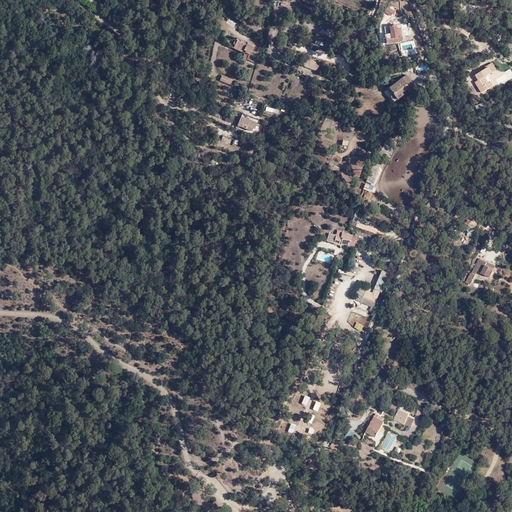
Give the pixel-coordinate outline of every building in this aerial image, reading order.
[(395,10),(387,6),(384,11),(391,15),(392,12),(394,13),(395,10)] [(389,26),(390,34),(391,38),(398,37),(396,29),(396,25),(389,26)] [(391,38),(390,34),(384,34),(386,43),(386,44),(401,41),(400,36),(398,37),(391,38)] [(325,45),(333,49),(335,43),(328,40),(325,45)] [(250,56),(253,48),(246,45),(246,46),(236,41),(236,42),(234,47),(233,49),(244,53),(243,56),(247,58),(246,59),(254,63),(256,59),(250,56)] [(306,58),(304,64),(304,66),(317,71),(320,64),(306,58)] [(484,74),(486,73),(490,70),(487,65),(472,74),(474,78),(476,76),(477,78),(474,80),(480,90),(492,83),(490,79),(488,80),(484,74)] [(494,79),(498,85),(511,76),(511,72),(510,69),(494,79)] [(388,87),(397,98),(403,93),(414,84),(405,73),(401,76),(388,87)] [(221,77),(232,83),(234,80),(223,74),(221,77)] [(237,125),(239,126),(242,118),(257,124),(259,120),(242,114),(237,125)] [(242,118),(239,126),(252,132),(253,129),(255,129),(257,124),(242,118)] [(380,148),(375,159),(382,162),(387,152),(389,153),(394,143),(387,140),(382,149),(380,148)] [(373,165),(366,182),(373,184),(380,168),(373,165)] [(365,183),(363,188),(371,191),(373,186),(365,183)] [(364,209),(359,208),(357,214),(355,213),(351,225),(378,234),(377,236),(381,237),(383,232),(380,231),(380,230),(357,222),(360,215),(362,216),(364,209)] [(385,214),(382,220),(398,227),(401,221),(385,214)] [(351,244),(354,235),(343,232),(342,236),(330,233),(328,241),(342,245),(343,242),(351,244)] [(354,235),(351,244),(352,245),(355,245),(362,247),(364,238),(357,236),(355,235),(354,235)] [(496,266),(479,258),(472,273),(470,272),(466,282),(471,284),(477,271),(490,277),(496,266)] [(390,274),(383,270),(375,289),(376,289),(374,295),(366,292),(367,289),(358,286),(357,289),(359,289),(354,300),(371,307),(374,308),(381,292),(383,292),(390,274)] [(357,322),(355,327),(361,331),(364,326),(357,322)] [(312,330),(310,335),(318,338),(320,333),(312,330)] [(343,351),(341,357),(349,360),(351,355),(343,351)] [(317,411),(321,402),(315,401),(312,409),(317,411)] [(403,423),(407,416),(408,414),(397,409),(392,419),(403,424),(403,423)] [(311,424),(315,416),(310,413),(306,421),(311,424)] [(365,432),(374,437),(383,422),(376,418),(378,416),(374,414),(369,424),(365,430),(365,432)] [(414,419),(407,416),(403,423),(410,426),(414,419)] [(359,427),(365,430),(369,424),(363,421),(359,427)] [(348,431),(342,438),(347,442),(353,435),(348,431)]
